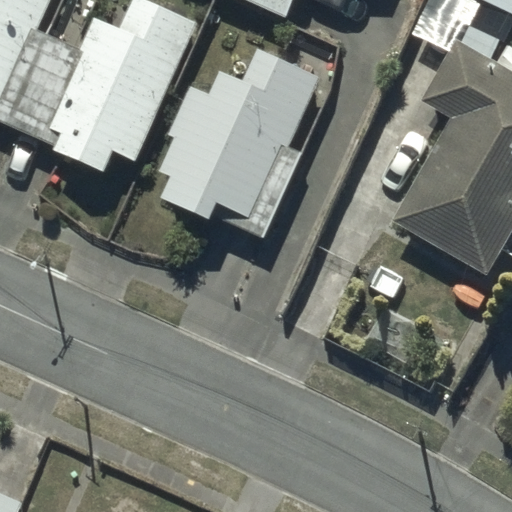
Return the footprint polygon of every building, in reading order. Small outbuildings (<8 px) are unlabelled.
[(36,21),(0,94),(0,115),(103,163),(113,143),(133,152),(197,13),(169,0),(127,0),(119,20),(93,8),(78,41),(36,21)] [(0,0),(0,94),(36,21),(45,0),(0,0)] [(511,0),(425,0),(414,22),(451,40),(421,91),(453,110),(394,213),(485,266),(511,218),(511,62),(462,33),(473,11),(502,25),(511,7),(511,8),(511,0)] [(213,205),(261,229),(303,145),(287,137),(321,70),(258,39),(243,69),(221,58),(207,87),(191,79),(167,126),(175,130),(160,161),(170,167),(161,186),(210,211),(213,205)] [(0,485),(0,511),(13,511),(21,494),(0,485)]
